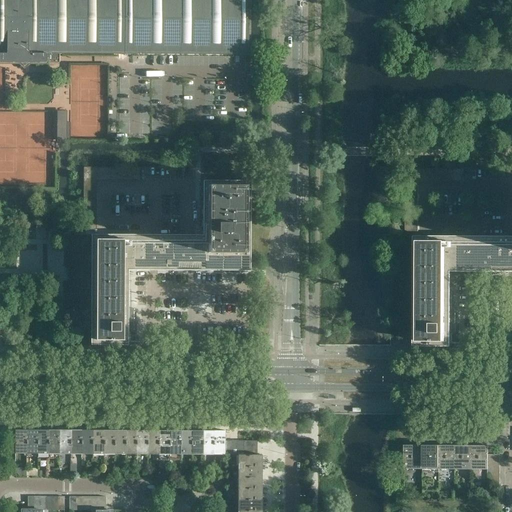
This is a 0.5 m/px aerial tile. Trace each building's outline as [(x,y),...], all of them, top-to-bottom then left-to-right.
[(248,55),(248,0),(0,0),(0,62),(19,63),(24,67),(28,63),(48,63),(48,54),(119,55),(248,55)] [(97,180),(97,167),(84,167),(83,185),(96,185),(96,180),(97,180)] [(419,182),(419,169),(405,169),(405,186),(418,186),(418,182),(419,182)] [(462,182),(462,174),(455,174),(455,169),(449,169),(449,182),(462,182)] [(250,271),(251,181),(203,181),(203,235),(191,235),(91,235),(91,345),(128,345),(128,270),(250,271)] [(511,236),(510,236),(419,236),(413,236),(413,346),(450,347),(450,272),(511,272),(511,236)] [(26,454),(26,452),(26,432),(26,430),(15,430),(15,454),(26,454)] [(37,452),(37,432),(37,430),(26,430),(26,432),(26,452),(37,452)] [(48,454),(48,432),(48,430),(37,430),(37,432),(37,452),(37,454),(48,454)] [(59,454),(59,452),(59,432),(59,430),(48,430),(48,432),(48,454),(59,454)] [(70,452),(70,433),(70,430),(59,430),(59,432),(59,452),(70,452)] [(81,452),(81,433),(81,430),(70,430),(70,433),(70,452),(81,452)] [(92,452),(92,433),(92,430),(81,430),(81,433),(81,452),(92,452)] [(103,452),(103,433),(103,430),(92,430),(92,433),(92,452),(103,452)] [(114,452),(114,433),(114,430),(103,430),(103,433),(103,452),(114,452)] [(125,452),(125,430),(114,430),(114,433),(114,452),(125,452)] [(136,452),(136,433),(136,430),(125,430),(125,452),(136,452)] [(147,452),(147,433),(147,430),(136,430),(136,433),(136,452),(147,452)] [(158,452),(158,433),(158,430),(147,430),(147,433),(147,452),(158,452)] [(169,452),(169,433),(169,430),(158,430),(158,433),(158,452),(169,452)] [(180,455),(180,430),(169,430),(169,433),(169,452),(169,454),(180,455)] [(191,455),(191,433),(191,431),(180,430),(180,455),(191,455)] [(202,455),(202,433),(202,431),(191,431),(191,433),(191,455),(202,455)] [(213,455),(213,452),(213,433),(213,431),(202,431),(202,433),(202,455),(213,455)] [(225,452),(225,441),(225,431),(213,431),(213,433),(213,452),(225,452)] [(237,455),(237,441),(225,441),(225,452),(225,455),(237,455)] [(423,467),(423,446),(404,446),(404,451),(403,451),(403,458),(404,459),(404,467),(423,467)] [(439,471),(439,467),(439,446),(423,446),(423,467),(423,469),(430,469),(430,471),(439,471)] [(455,467),(455,446),(439,446),(439,467),(455,467)] [(471,467),(471,446),(455,446),(455,467),(471,467)] [(488,467),(488,461),(488,454),(488,446),(471,446),(471,467),(487,467),(488,467)] [(257,455),(243,455),(240,455),(240,466),(259,466),(262,466),(262,455),(257,455)] [(262,477),(262,466),(259,466),(240,466),(240,477),(259,477),(262,477)] [(262,488),(262,477),(259,477),(240,477),(240,488),(259,488),(262,488)] [(262,499),(262,488),(259,488),(240,488),(240,499),(262,499)] [(262,510),(262,499),(240,499),(240,510),(262,510)]
